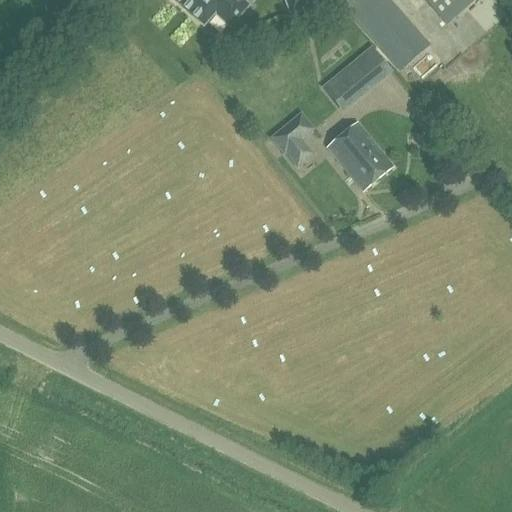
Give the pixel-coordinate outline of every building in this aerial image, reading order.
[(172,0),(203,28),(215,15),(229,29),(249,7),(241,0),(172,0)] [(284,0),(290,18),(332,3),(331,0),(284,0)] [(334,0),(400,73),(431,45),(391,0),(334,0)] [(424,0),(447,25),(475,0),(424,0)] [(313,131),(301,116),(273,140),(285,154),(313,131)] [(363,192),(393,168),(358,124),(328,149),(363,192)]
